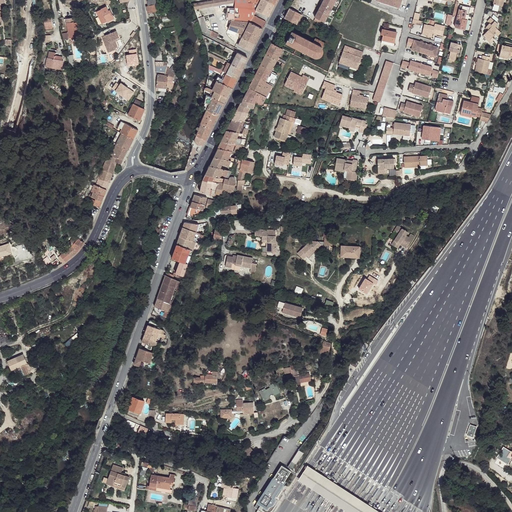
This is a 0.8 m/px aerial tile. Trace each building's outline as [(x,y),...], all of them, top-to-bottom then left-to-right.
[(185,0),(188,5),(193,4),(195,9),(210,7),(209,1),(199,3),(198,0),(185,0)] [(235,0),(236,3),(258,4),(255,10),(256,10),(269,16),(277,0),(235,0)] [(324,0),(315,18),(324,23),(336,0),(324,0)] [(235,9),(234,21),(248,22),(250,23),(254,16),(256,10),(255,10),(258,4),(236,3),(235,9)] [(146,7),(148,14),(155,12),(155,13),(158,13),(158,12),(157,5),(148,7),(146,7)] [(460,5),(459,8),(467,10),(465,18),(468,19),(470,7),(460,5)] [(106,6),(96,11),(101,23),(106,21),(105,19),(112,16),(109,10),(108,10),(106,6)] [(229,29),(242,35),(245,28),(248,22),(234,21),(235,9),(228,8),(227,19),(232,20),(229,29)] [(459,8),(455,27),(465,29),(468,19),(465,18),(467,10),(459,8)] [(290,9),(285,18),(297,24),(301,17),(309,21),(310,19),(290,9)] [(67,18),(68,27),(78,26),(77,16),(67,18)] [(106,21),(101,23),(102,25),(114,19),(112,16),(105,19),(106,21)] [(203,16),(198,17),(202,31),(217,39),(219,34),(207,28),(203,16)] [(254,16),(250,23),(263,29),(266,22),(254,16)] [(43,19),(45,26),(52,25),(51,17),(43,19)] [(485,34),(491,39),(496,33),(495,32),(497,29),(496,27),(498,24),(491,18),(487,22),(489,24),(486,28),(489,30),(485,34)] [(250,23),(247,30),(259,36),(263,29),(250,23)] [(424,24),(423,30),(429,32),(428,35),(432,36),(433,33),(443,35),(445,26),(435,24),(434,27),(424,24)] [(68,27),(69,37),(80,36),(78,26),(68,27)] [(247,30),(243,37),(255,43),(259,36),(247,30)] [(115,31),(101,37),(109,52),(116,49),(115,48),(117,47),(114,41),(115,40),(115,39),(118,37),(115,31)] [(327,45),(315,39),(313,42),(309,40),(309,39),(308,39),(307,39),(303,37),(303,36),(302,36),(297,34),(297,33),(296,33),(296,34),(293,32),(294,31),(293,31),(293,32),(292,32),(292,33),(291,36),(290,36),(288,39),(289,39),(287,43),(286,42),(286,43),(287,44),(290,45),(290,46),(291,46),(292,46),(296,48),(296,49),(297,48),(302,51),(302,52),(303,51),(308,54),(308,55),(309,55),(313,57),(313,58),(314,58),(314,57),(315,58),(318,58),(319,58),(321,57),(322,55),(323,54),(324,50),(327,45)] [(386,36),(384,43),(396,46),(399,34),(384,31),(383,35),(386,36)] [(51,34),(43,35),(43,42),(51,42),(51,34)] [(228,62),(228,63),(231,65),(232,64),(242,69),(248,57),(202,35),(204,43),(229,55),(230,52),(236,55),(232,62),(229,60),(228,62)] [(239,44),(239,45),(251,51),(255,43),(243,37),(241,36),(240,37),(242,38),(239,44)] [(415,37),(414,43),(419,44),(418,48),(425,49),(428,40),(415,37)] [(428,40),(425,49),(433,51),(434,47),(438,48),(440,42),(428,40)] [(451,51),(449,59),(455,60),(457,55),(459,55),(460,47),(458,46),(459,44),(451,42),(449,51),(451,51)] [(272,43),(266,54),(277,60),(282,63),(285,64),(286,62),(278,58),(283,49),(272,43)] [(355,49),(346,46),(344,51),(353,54),(355,49)] [(353,54),(344,51),(340,62),(350,66),(351,63),(360,66),(364,52),(355,49),(353,54)] [(266,54),(261,65),(271,71),(277,60),(266,54)] [(480,58),(476,72),(486,74),(491,57),(483,55),(482,59),(480,58)] [(46,59),(46,66),(52,66),(52,69),(61,69),(62,60),(60,60),(47,60),(46,59)] [(422,62),(411,59),(410,62),(410,65),(414,66),(414,69),(420,70),(422,62)] [(433,64),(422,62),(420,70),(426,72),(427,69),(432,70),(432,67),(433,64)] [(209,67),(222,73),(223,71),(209,64),(209,67)] [(231,65),(227,73),(237,78),(242,69),(232,64),(231,65)] [(393,66),(385,64),(374,100),(381,102),(393,66)] [(261,65),(255,76),(266,82),(271,71),(261,65)] [(157,74),(156,87),(168,88),(169,81),(173,82),(176,75),(170,68),(167,68),(165,78),(157,74)] [(291,72),(285,84),(295,90),(296,88),(303,92),(310,78),(303,75),(302,79),(298,77),(299,76),(291,72)] [(222,79),(221,82),(232,88),(237,78),(227,73),(223,80),(222,79)] [(255,76),(249,88),(266,97),(268,94),(273,84),(271,83),(270,84),(266,82),(255,76)] [(211,86),(210,88),(216,91),(228,97),(232,88),(221,82),(217,80),(216,83),(214,87),(211,86)] [(433,84),(416,80),(415,84),(414,90),(414,91),(430,95),(433,84)] [(116,82),(112,88),(129,100),(135,90),(121,81),(119,84),(116,82)] [(205,88),(204,93),(207,95),(212,97),(216,91),(210,88),(206,86),(205,88)] [(249,88),(243,100),(255,102),(258,103),(261,103),(263,103),(266,97),(249,88)] [(360,90),(353,89),(351,105),(360,107),(360,104),(367,105),(368,96),(359,95),(360,90)] [(216,91),(212,97),(224,103),(228,97),(216,91)] [(441,93),(437,108),(446,110),(446,112),(451,113),(454,101),(447,99),(448,95),(441,93)] [(204,106),(204,107),(205,108),(218,115),(224,103),(212,97),(207,95),(206,101),(210,103),(209,106),(205,104),(205,106),(204,106)] [(471,95),(470,101),(478,104),(480,97),(471,95)] [(401,102),(399,110),(419,116),(423,105),(406,99),(405,103),(401,102)] [(243,100),(240,106),(254,108),(255,102),(243,100)] [(463,105),(462,111),(467,112),(472,113),(472,115),(476,116),(478,104),(470,101),(464,100),(463,105)] [(133,104),(128,115),(132,117),(140,120),(145,109),(133,104)] [(382,114),(395,117),(396,109),(383,106),(382,114)] [(207,113),(201,123),(212,128),(218,115),(205,108),(205,110),(204,110),(204,112),(207,113)] [(482,111),(480,119),(486,120),(490,113),(482,111)] [(342,116),(339,125),(349,128),(349,127),(353,128),(356,119),(352,118),(352,119),(342,116)] [(279,121),(274,137),(285,140),(290,125),(292,126),(295,127),(297,122),(294,121),(285,118),(283,123),(281,122),(279,121)] [(356,119),(353,128),(355,129),(356,125),(360,126),(359,130),(359,132),(363,133),(366,122),(356,119)] [(233,120),(227,130),(240,133),(241,133),(244,123),(246,124),(243,133),(244,133),(248,134),(250,122),(244,121),(233,120)] [(121,121),(117,131),(121,133),(133,138),(138,130),(121,121)] [(394,122),(391,133),(408,137),(410,126),(394,122)] [(197,135),(195,141),(203,145),(212,128),(201,123),(197,135)] [(227,130),(225,135),(241,139),(241,136),(240,136),(240,133),(227,130)] [(121,133),(116,144),(128,149),(133,138),(121,133)] [(225,135),(222,141),(235,144),(237,144),(242,145),(243,144),(242,143),(243,139),(242,139),(241,139),(225,135)] [(145,136),(140,147),(142,148),(149,138),(145,136)] [(111,149),(111,154),(123,159),(128,149),(116,144),(110,141),(108,147),(111,149)] [(222,141),(219,148),(232,151),(235,144),(222,141)] [(237,144),(234,151),(244,154),(245,146),(242,145),(237,144)] [(219,148),(214,157),(227,160),(229,156),(232,151),(219,148)] [(427,153),(403,154),(404,165),(418,164),(418,166),(423,166),(423,162),(427,162),(427,153)] [(106,158),(103,169),(113,173),(116,163),(121,164),(123,159),(110,156),(110,158),(106,158)] [(214,157),(210,166),(220,168),(222,164),(228,167),(232,157),(229,156),(227,160),(214,157)] [(377,157),(377,167),(384,167),(384,165),(387,165),(393,165),(393,156),(377,157)] [(240,169),(240,170),(246,171),(251,173),(254,162),(243,159),(242,160),(240,169)] [(342,169),(344,161),(337,159),(334,167),(342,169)] [(343,169),(343,170),(356,172),(354,171),(356,163),(352,162),(351,163),(351,165),(348,165),(348,162),(344,161),(342,169),(343,169)] [(210,166),(206,174),(219,178),(220,177),(220,175),(226,176),(229,170),(220,168),(210,166)] [(101,169),(98,178),(99,178),(109,183),(113,173),(103,169),(101,169)] [(346,172),(344,180),(353,183),(356,172),(343,170),(345,171),(345,172),(346,172)] [(202,182),(200,192),(215,195),(215,193),(220,194),(220,192),(226,192),(226,191),(234,191),(236,183),(236,181),(235,179),(235,178),(234,177),(232,177),(231,177),(230,178),(229,179),(225,178),(220,177),(219,178),(206,174),(202,182)] [(99,178),(98,185),(107,189),(109,183),(99,178)] [(238,180),(237,189),(243,190),(245,180),(243,180),(238,180)] [(256,184),(255,188),(264,189),(263,181),(256,181),(256,184)] [(91,200),(89,203),(100,208),(107,189),(98,185),(96,184),(93,193),(94,194),(92,198),(93,198),(93,200),(91,200)] [(194,194),(192,201),(204,204),(207,199),(196,194),(194,194)] [(207,199),(205,206),(210,208),(214,205),(215,201),(209,199),(207,199)] [(192,201),(187,215),(191,216),(192,214),(199,212),(201,209),(203,207),(204,204),(192,201)] [(184,222),(183,227),(196,232),(199,224),(184,222)] [(396,224),(393,231),(397,233),(391,244),(397,248),(399,244),(406,248),(410,241),(403,237),(405,234),(407,231),(396,224)] [(183,227),(179,236),(193,241),(194,237),(195,234),(199,235),(199,233),(196,232),(183,227)] [(216,228),(214,239),(222,242),(223,229),(216,228)] [(269,244),(269,254),(277,254),(277,243),(277,231),(255,230),(255,236),(262,236),(262,241),(267,241),(267,244),(269,244)] [(179,236),(177,244),(190,249),(194,251),(195,246),(194,246),(196,242),(193,241),(179,236)] [(307,255),(308,257),(321,244),(314,236),(297,253),(303,259),(307,255)] [(325,237),(324,244),(332,245),(332,237),(325,237)] [(7,241),(0,242),(0,253),(10,250),(7,241)] [(74,244),(71,248),(62,256),(59,253),(55,257),(58,260),(64,266),(67,263),(77,254),(81,250),(85,244),(78,242),(76,245),(74,244)] [(177,244),(172,257),(188,263),(189,260),(187,259),(190,249),(177,244)] [(342,246),(341,256),(351,257),(359,258),(360,251),(360,247),(342,246)] [(0,259),(11,255),(10,250),(0,253),(0,259)] [(238,256),(235,265),(242,267),(251,269),(253,263),(254,259),(238,255),(238,256)] [(192,264),(178,260),(176,266),(174,272),(182,275),(187,277),(192,264)] [(172,278),(166,275),(165,278),(158,298),(170,303),(177,280),(172,278)] [(300,295),(303,288),(296,286),(294,292),(300,295)] [(170,303),(158,298),(157,301),(155,306),(168,311),(172,304),(170,303)] [(304,308),(287,302),(284,311),(301,317),(304,308)] [(159,325),(150,320),(149,323),(149,325),(158,328),(159,325)] [(158,328),(149,325),(146,331),(144,337),(155,341),(158,328)] [(164,331),(158,328),(155,341),(160,343),(161,338),(164,338),(165,335),(163,334),(164,331)] [(155,341),(144,337),(143,339),(142,341),(155,347),(158,347),(160,343),(155,341)] [(331,342),(324,340),(320,353),(328,354),(331,342)] [(153,353),(140,348),(138,356),(135,363),(147,368),(153,353)] [(25,353),(7,359),(10,369),(21,366),(24,375),(31,373),(25,353)] [(159,355),(153,353),(147,368),(154,369),(159,355)] [(204,377),(193,377),(193,381),(216,381),(216,371),(212,370),(212,373),(204,373),(204,377)] [(293,372),(290,372),(291,380),(294,380),(295,385),(302,384),(301,383),(305,382),(304,375),(295,377),(293,372)] [(266,390),(264,388),(259,391),(264,402),(271,399),(269,396),(273,395),(275,397),(281,393),(275,382),(268,386),(270,388),(266,390)] [(143,401),(132,397),(130,402),(128,408),(129,409),(139,412),(143,401)] [(252,403),(242,404),(243,413),(253,413),(252,403)] [(225,407),(222,407),(221,409),(221,415),(231,416),(232,408),(225,407)] [(175,415),(165,414),(164,422),(170,422),(170,418),(173,419),(174,424),(175,424),(175,415)] [(183,415),(175,415),(175,424),(182,424),(183,415)] [(466,434),(473,436),(477,427),(470,424),(466,434)] [(250,458),(256,453),(248,444),(242,449),(250,458)] [(123,468),(113,465),(107,484),(113,488),(114,484),(124,488),(129,478),(121,474),(123,468)] [(296,471),(288,465),(280,477),(279,477),(262,502),(259,507),(267,511),(276,511),(279,508),(281,497),(284,491),(296,471)] [(347,511),(378,511),(307,466),(298,481),(347,511)] [(158,475),(152,474),(150,485),(152,485),(170,489),(171,484),(174,484),(175,475),(170,473),(169,476),(158,475)] [(227,496),(238,498),(241,487),(234,486),(236,479),(226,477),(224,487),(229,488),(227,496)] [(198,497),(190,495),(188,505),(196,507),(198,497)]
